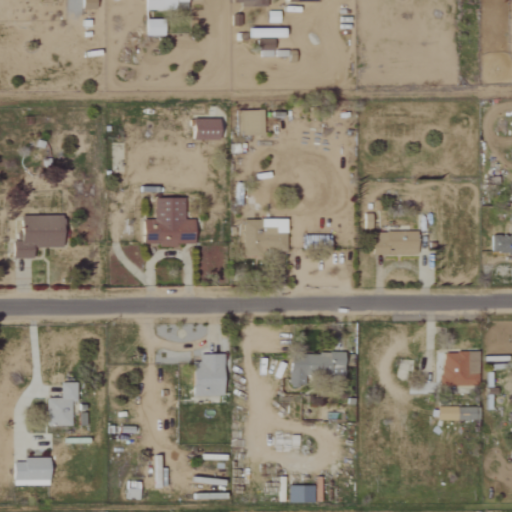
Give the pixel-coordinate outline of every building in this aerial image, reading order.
[(92,9),(92,0),(78,0),(78,9),(92,9)] [(141,0),(142,10),(184,9),(183,0),(141,0)] [(160,36),(160,19),(142,20),(142,36),(160,36)] [(280,29),(246,28),(245,37),(279,38),(280,29)] [(259,110),(233,111),(234,136),(260,135),(259,110)] [(215,120),(187,120),(187,140),(215,140),(215,120)] [(150,220),(139,220),(139,246),(190,246),(190,220),(180,220),(180,199),(150,198),(150,220)] [(29,258),(29,248),(58,248),(57,216),(15,216),(15,242),(9,242),(9,258),(29,258)] [(283,219),(239,220),(240,254),(283,254),(283,219)] [(413,232),(368,233),(369,255),(413,255),(413,232)] [(488,253),(511,253),(511,236),(488,236),(488,253)] [(340,353),(325,352),(325,355),(287,355),(286,385),(304,386),(305,375),(340,375),(340,353)] [(476,353),(439,352),(438,386),(475,386),(476,353)] [(220,355),(197,355),(197,363),(189,363),(188,396),(219,396),(220,355)] [(43,398),(43,426),(74,425),(74,416),(68,416),(68,402),(73,402),(73,383),(57,383),(58,398),(43,398)] [(453,407),(453,420),(477,420),(477,407),(453,407)] [(45,486),(45,459),(19,458),(19,463),(9,463),(9,485),(45,486)] [(286,503),(310,503),(310,486),(286,486),(286,503)] [(123,499),(135,499),(135,489),(123,489),(123,499)]
